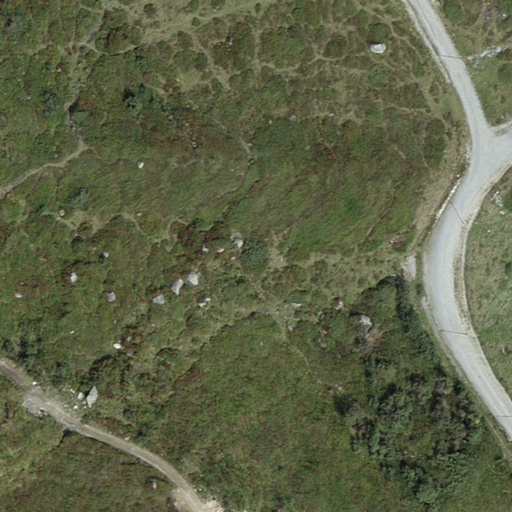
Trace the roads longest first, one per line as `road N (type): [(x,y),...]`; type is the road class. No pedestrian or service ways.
road 1 (track): [(511,144),(464,202),(439,268),(456,331),(511,423)]
road 2 (track): [(0,366),(44,406),(157,460),(203,511)]
road 3 (track): [(498,156),(418,0)]
